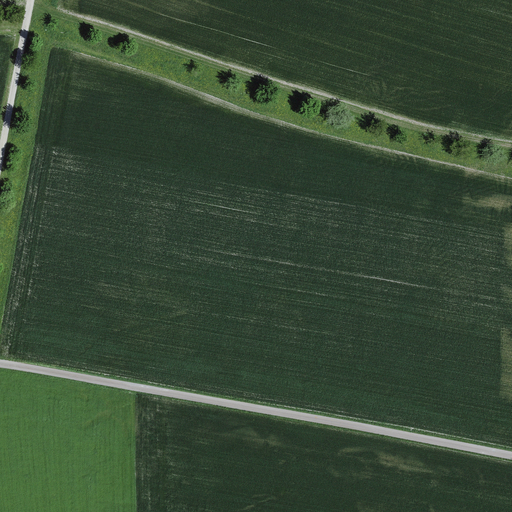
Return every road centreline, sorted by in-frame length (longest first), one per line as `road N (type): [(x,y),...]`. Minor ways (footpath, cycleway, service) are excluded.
road 1 (track): [(0,364),(511,456)]
road 2 (track): [(32,6),(401,128),(511,147)]
road 3 (track): [(33,0),(0,168)]
